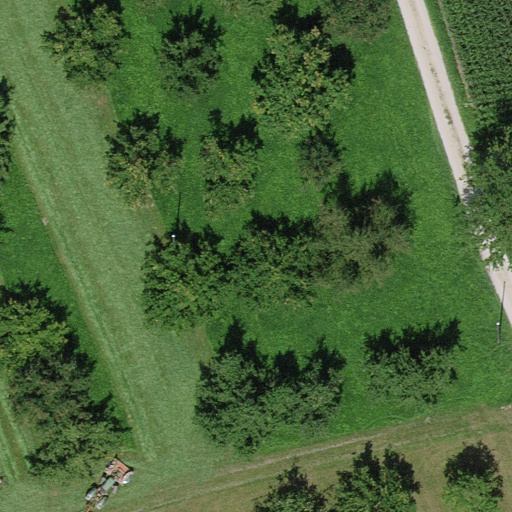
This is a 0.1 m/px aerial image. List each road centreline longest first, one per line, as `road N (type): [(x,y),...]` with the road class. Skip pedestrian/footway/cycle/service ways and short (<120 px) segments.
road 1 (track): [(126,511),(511,414)]
road 2 (track): [(411,0),(511,278)]
